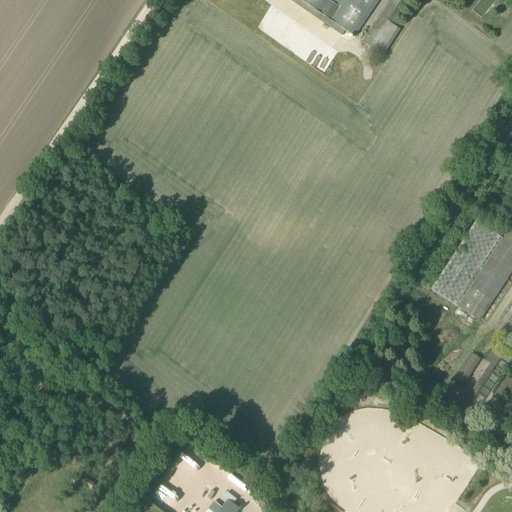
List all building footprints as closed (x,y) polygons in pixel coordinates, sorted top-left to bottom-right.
[(289,0),(342,36),(346,31),(355,37),(379,0),(289,0)] [(401,30),(395,25),(411,0),(391,0),(363,43),(376,52),(377,52),(383,56),(401,30)] [(288,19),(283,15),(275,10),(270,7),(258,23),(271,32),(302,53),(313,36),(308,32),(308,31),(289,18),(288,19)] [(511,113),(506,110),(432,233),(443,239),(495,152),(500,155),(511,135),(511,113)] [(479,321),(507,279),(511,271),(511,223),(503,238),(476,221),(432,291),(479,321)] [(511,307),(496,331),(511,341),(511,307)] [(460,406),(504,436),(507,431),(469,405),(508,347),(499,341),(486,360),(489,363),(460,406)] [(453,380),(462,386),(481,359),(471,352),(453,380)] [(493,397),(498,400),(507,386),(511,389),(511,388),(511,379),(507,376),(493,397)] [(224,508),(220,511),(239,511),(242,509),(229,500),(224,508)] [(207,511),(220,511),(224,508),(215,502),(207,511)]
